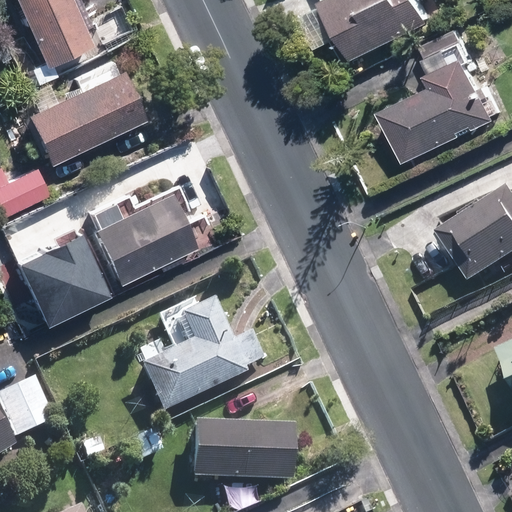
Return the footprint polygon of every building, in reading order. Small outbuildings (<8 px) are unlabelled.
[(70,0),(13,0),(44,66),(91,44),(70,0)] [(423,0),(329,0),(354,59),(435,26),(423,0)] [(407,162),(502,116),(459,29),(420,48),(438,85),(383,112),(407,162)] [(0,119),(12,146),(35,135),(49,165),(142,122),(114,62),(74,80),(78,89),(25,113),(18,96),(0,104),(0,119)] [(37,168),(9,180),(2,164),(0,164),(0,217),(49,196),(37,168)] [(79,194),(96,228),(91,230),(118,283),(197,243),(171,190),(121,215),(114,201),(127,195),(117,175),(79,194)] [(474,280),(511,255),(511,185),(443,230),(474,280)] [(225,278),(156,312),(170,340),(163,344),(160,338),(138,348),(143,359),(137,361),(160,409),(264,358),(225,278)] [(511,342),(503,347),(511,367),(511,342)] [(27,373),(0,390),(0,405),(19,435),(52,414),(27,373)] [(0,448),(15,439),(0,417),(0,448)] [(291,423),(190,419),(188,473),(289,478),(291,423)] [(153,425),(128,439),(139,460),(164,446),(153,425)] [(50,511),(76,511),(71,501),(50,511)]
